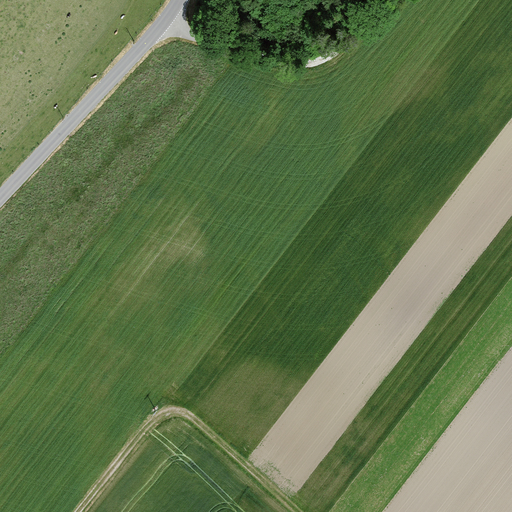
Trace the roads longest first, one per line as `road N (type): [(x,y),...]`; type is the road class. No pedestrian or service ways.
road 1 (track): [(298,511),(176,410),(151,420),(76,511)]
road 2 (tertiary): [(0,199),(179,0)]
road 3 (track): [(161,25),(309,64),(339,49),(394,0)]
